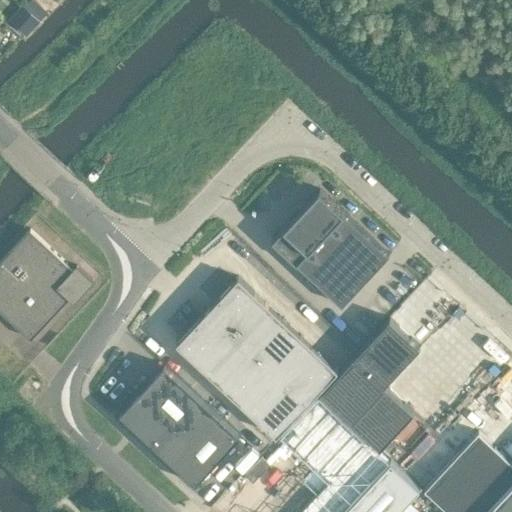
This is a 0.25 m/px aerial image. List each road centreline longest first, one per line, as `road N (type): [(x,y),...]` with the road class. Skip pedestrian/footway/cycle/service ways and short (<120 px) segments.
road 1 (residential): [(511,320),(306,136),(288,134),(257,151),(144,270)]
road 2 (residential): [(163,511),(79,433),(66,409),(72,371),(144,270)]
road 3 (unknown): [(144,270),(187,286),(233,256),(355,360)]
road 4 (residential): [(144,270),(0,133)]
